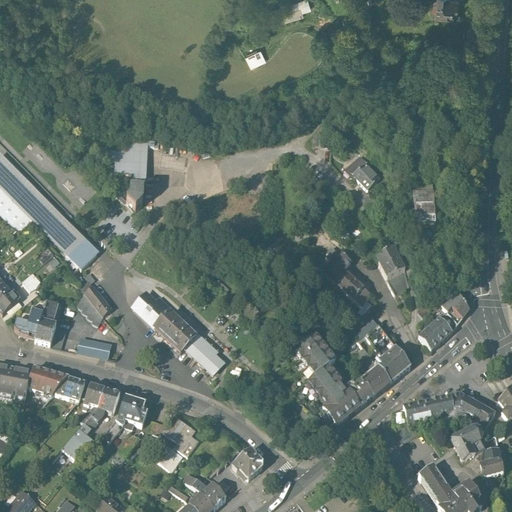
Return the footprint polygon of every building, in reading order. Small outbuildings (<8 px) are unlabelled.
[(303,14),(302,11),(310,9),(307,0),(296,0),(264,11),(269,25),(303,14)] [(434,0),(434,22),(457,22),(457,0),(434,0)] [(243,53),(249,66),(265,57),(259,45),(243,53)] [(317,138),(316,152),(330,153),(331,139),(317,138)] [(129,193),(142,194),(143,186),(145,186),(148,146),(128,144),(127,154),(107,153),(106,164),(114,165),(114,179),(129,180),(129,193)] [(86,242),(0,154),(0,191),(31,223),(67,260),(86,242)] [(353,181),(365,170),(367,168),(360,160),(344,174),(352,182),(353,181)] [(378,185),(365,170),(353,181),(367,195),(378,185)] [(0,218),(18,236),(31,223),(0,191),(0,218)] [(142,194),(129,193),(128,202),(124,206),(135,215),(142,207),(142,194)] [(429,199),(411,200),(414,233),(432,231),(429,199)] [(333,260),(338,255),(331,249),(326,254),(333,260)] [(393,252),(375,262),(386,283),(404,274),(393,252)] [(55,254),(43,263),(51,274),(63,266),(55,254)] [(333,260),(321,274),(353,302),(363,291),(343,273),(350,266),(338,255),(333,260)] [(404,274),(386,283),(394,297),(408,291),(404,274)] [(33,295),(44,286),(35,275),(24,284),(33,295)] [(0,289),(0,307),(11,298),(3,288),(0,289)] [(112,312),(93,288),(76,302),(96,326),(112,312)] [(363,291),(353,302),(361,309),(370,298),(363,291)] [(457,293),(446,302),(439,308),(445,314),(446,315),(450,311),(456,314),(455,316),(462,321),(469,313),(457,293)] [(167,318),(146,297),(132,311),(153,332),(167,318)] [(20,308),(11,298),(0,307),(0,314),(5,320),(20,308)] [(438,320),(445,314),(439,308),(446,302),(442,299),(429,311),(431,313),(438,320)] [(55,328),(46,325),(47,322),(53,324),(58,308),(47,305),(44,313),(35,343),(35,345),(39,346),(49,349),(55,328)] [(422,321),(431,313),(429,311),(427,308),(417,316),(422,321)] [(44,313),(33,310),(28,327),(16,323),(14,330),(14,332),(20,338),(24,340),(35,343),(44,313)] [(445,314),(438,320),(451,334),(456,326),(446,315),(445,314)] [(197,342),(169,315),(167,318),(153,332),(181,358),(184,355),(212,381),(224,369),(196,343),(197,342)] [(418,338),(430,352),(451,334),(438,320),(429,328),(418,338)] [(358,345),(365,339),(378,329),(372,322),(356,334),(352,329),(348,333),(358,345)] [(393,349),(378,329),(365,339),(381,359),(393,349)] [(294,355),(301,364),(320,348),(314,340),(294,355)] [(114,349),(81,341),(77,356),(110,364),(114,349)] [(327,356),(320,348),(301,364),(308,372),(327,356)] [(374,365),(376,367),(390,384),(409,368),(393,349),(381,359),(374,365)] [(362,351),(354,357),(361,365),(363,364),(367,368),(373,364),(362,351)] [(334,365),(327,356),(308,372),(314,380),(327,370),(334,365)] [(373,398),(390,384),(376,367),(359,381),(373,398)] [(8,372),(0,370),(0,399),(24,404),(28,391),(31,378),(13,374),(13,373),(13,371),(9,371),(8,372)] [(307,386),(313,393),(333,378),(327,370),(314,380),(307,386)] [(67,382),(33,372),(31,378),(28,391),(29,394),(52,401),(54,398),(67,382)] [(313,393),(319,401),(339,385),(333,378),(313,393)] [(359,409),(373,398),(359,381),(345,392),(359,409)] [(84,388),(67,382),(54,398),(78,406),(84,388)] [(319,401),(325,408),(345,392),(339,385),(319,401)] [(511,417),(511,388),(499,401),(506,409),(503,411),(503,414),(508,420),(511,417)] [(107,397),(93,392),(87,413),(101,417),(107,397)] [(359,409),(345,392),(325,408),(322,411),(336,428),(359,409)] [(462,393),(450,395),(453,414),(449,415),(449,424),(466,426),(469,412),(462,408),(462,393)] [(485,407),(462,393),(462,408),(469,412),(478,418),(485,407)] [(450,395),(416,402),(420,419),(431,417),(431,419),(449,415),(453,414),(450,395)] [(122,401),(107,397),(101,417),(116,422),(122,401)] [(407,422),(420,419),(416,402),(404,405),(407,422)] [(153,412),(126,404),(119,427),(146,436),(153,412)] [(495,413),(485,407),(478,418),(476,421),(487,427),(495,413)] [(313,411),(309,415),(313,419),(317,415),(313,411)] [(200,449),(192,444),(197,437),(175,422),(162,441),(177,450),(174,455),(189,465),(200,449)] [(478,430),(472,428),(449,440),(461,463),(473,457),(468,448),(479,442),(481,436),(478,430)] [(96,450),(81,437),(63,458),(70,463),(78,470),(96,450)] [(134,438),(120,456),(129,463),(143,445),(134,438)] [(482,477),(503,473),(498,449),(483,451),(482,463),(479,463),(482,477)] [(266,466),(253,452),(232,470),(238,477),(241,474),(248,482),(266,466)] [(184,463),(168,453),(158,469),(174,479),(184,463)] [(62,457),(53,468),(60,475),(70,463),(63,458),(62,457)] [(433,471),(417,481),(437,511),(481,511),(477,506),(481,503),(469,486),(451,498),(433,471)] [(215,489),(203,500),(214,511),(221,511),(229,505),(215,489)] [(21,496),(7,511),(35,511),(38,509),(21,496)] [(214,511),(203,500),(191,510),(192,511),(214,511)] [(124,511),(110,502),(102,511),(124,511)]
